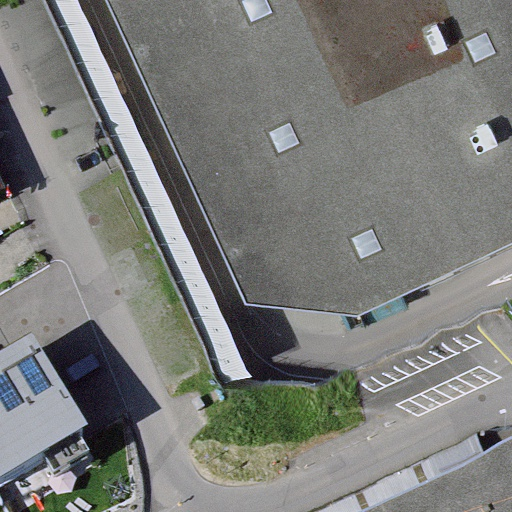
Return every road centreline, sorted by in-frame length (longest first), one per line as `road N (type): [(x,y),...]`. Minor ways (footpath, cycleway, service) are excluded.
road 1 (residential): [(211,511),(0,64)]
road 2 (residential): [(511,400),(274,511)]
